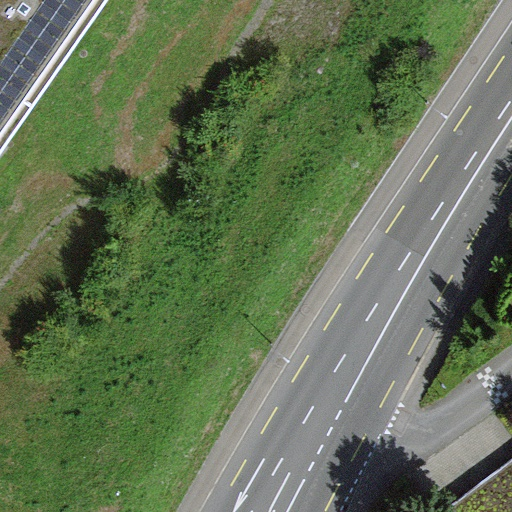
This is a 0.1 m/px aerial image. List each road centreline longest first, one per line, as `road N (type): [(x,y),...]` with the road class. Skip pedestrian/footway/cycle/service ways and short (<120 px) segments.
road 1 (primary): [(511,115),(320,428)]
road 2 (residential): [(320,428),(392,443),(427,434),(511,370)]
